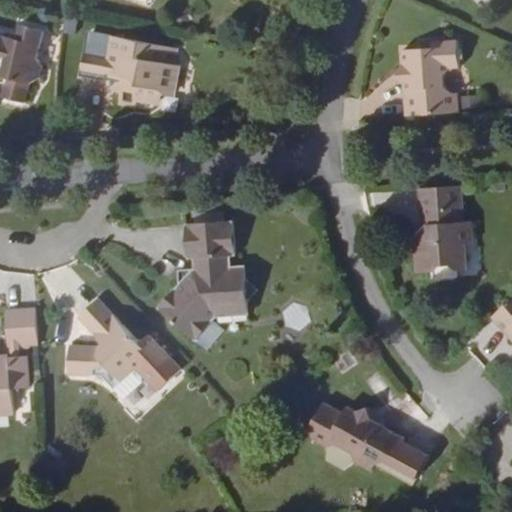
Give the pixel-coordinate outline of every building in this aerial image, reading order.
[(21,36),(0,29),(0,68),(9,71),(6,82),(1,96),(27,103),(32,82),(41,77),(44,67),(39,58),(42,45),(19,39),(21,36)] [(178,48),(99,33),(98,40),(88,38),(82,75),(105,79),(106,78),(124,82),(120,103),(136,107),(138,100),(158,103),(160,91),(175,94),(180,67),(174,66),(178,48)] [(416,49),(402,50),(403,64),(410,70),(410,78),(405,85),(403,87),(406,117),(460,113),(459,93),(453,93),(446,87),(445,76),(452,69),(460,69),(459,41),(422,43),(416,49)] [(403,64),(397,71),(397,79),(405,85),(410,78),(410,70),(403,64)] [(9,71),(0,68),(0,80),(6,82),(9,71)] [(462,186),(421,188),(423,219),(428,223),(429,223),(430,232),(427,236),(416,236),(417,273),(433,272),(435,272),(439,266),(453,265),(458,270),(468,269),(466,244),(474,244),(471,221),(464,221),(462,186)] [(175,289),(158,309),(194,340),(211,321),(207,318),(216,310),(247,308),(246,299),(255,288),(245,278),(244,268),(231,268),(230,257),(238,256),(235,220),(186,224),(189,260),(196,259),(197,271),(182,272),(182,285),(177,291),(175,289)] [(428,223),(416,236),(427,236),(430,232),(429,223),(428,223)] [(435,272),(433,272),(434,278),(459,276),(458,270),(453,265),(439,266),(435,272)] [(99,298),(79,317),(103,343),(100,346),(71,345),(69,375),(102,377),(114,390),(137,369),(143,376),(167,353),(150,334),(144,340),(137,340),(99,298)] [(511,300),(493,318),(511,339),(511,300)] [(207,318),(211,321),(216,315),(247,313),(247,308),(216,310),(207,318)] [(37,309),(6,311),(9,347),(11,347),(21,346),(39,344),(37,309)] [(21,346),(11,347),(12,357),(22,356),(21,346)] [(0,415),(15,414),(13,389),(30,388),(28,355),(22,356),(12,357),(9,357),(0,357),(0,415)] [(344,413),(324,401),(311,429),(313,439),(328,448),(338,445),(354,454),(356,463),(372,472),(376,464),(381,457),(388,461),(392,463),(406,437),(383,424),(376,426),(373,419),(365,422),(360,419),(358,411),(348,406),(344,413)] [(369,408),(358,411),(360,419),(365,422),(373,419),(369,408)]
